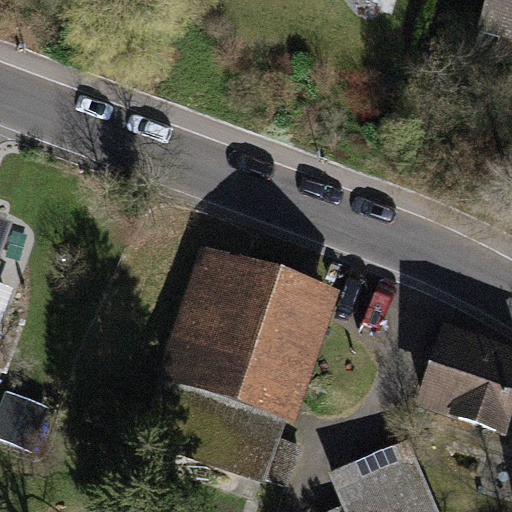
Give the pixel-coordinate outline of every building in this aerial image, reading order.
[(511,0),(493,0),(481,42),(511,51),(511,0)] [(0,268),(13,233),(0,228),(0,268)] [(345,302),(205,257),(141,453),(268,494),(271,486),(289,492),(302,453),(280,446),(284,433),(300,439),(345,302)] [(511,444),(511,364),(453,347),(429,424),(511,449),(511,444)] [(98,392),(86,425),(135,443),(147,410),(98,392)] [(50,419),(10,405),(0,432),(0,441),(37,455),(50,419)] [(436,511),(410,450),(332,483),(344,511),(436,511)]
